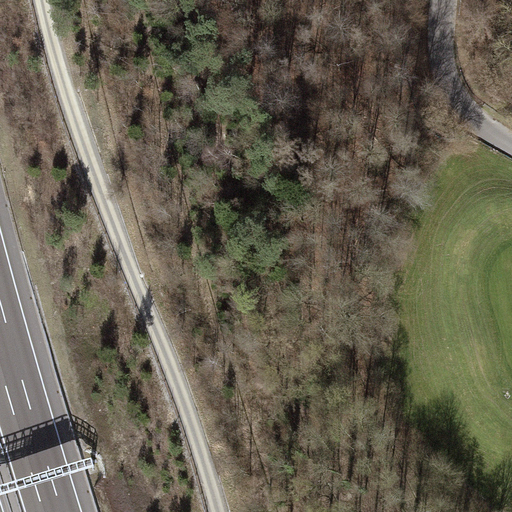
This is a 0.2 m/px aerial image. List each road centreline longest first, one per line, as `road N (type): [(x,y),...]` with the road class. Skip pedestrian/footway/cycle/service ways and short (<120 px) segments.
road 1 (track): [(42,0),(75,116),(218,511)]
road 2 (motorway): [(54,511),(0,327)]
road 3 (unclassified): [(443,0),(442,46),(454,89),(511,144)]
